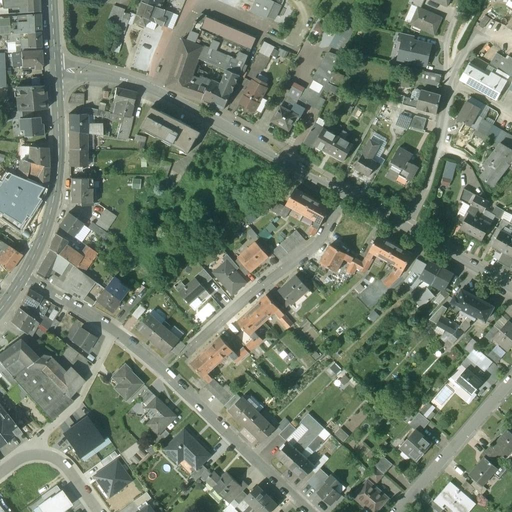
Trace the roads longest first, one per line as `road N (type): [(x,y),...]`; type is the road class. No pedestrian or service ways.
road 1 (residential): [(23,275),(125,338),(308,511)]
road 2 (tertiary): [(347,196),(134,82),(56,68)]
road 3 (residential): [(403,225),(438,142),(442,41),(461,0)]
road 4 (residential): [(347,196),(318,241),(187,353)]
road 5 (secondary): [(23,275),(53,197),(56,68)]
road 6 (residential): [(397,511),(511,389)]
road 7 (residential): [(0,473),(34,452),(55,458),(95,511)]
road 8 (tertiary): [(511,288),(403,225)]
